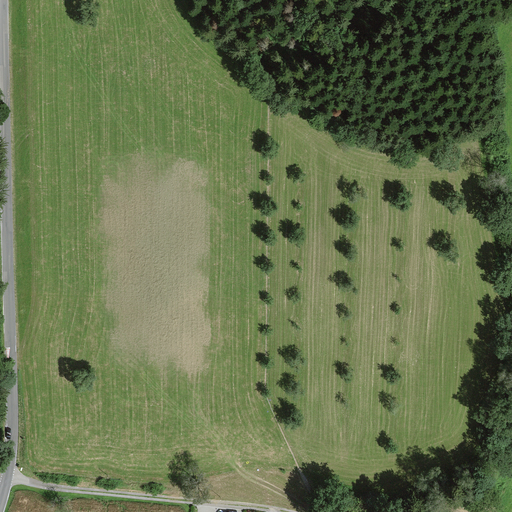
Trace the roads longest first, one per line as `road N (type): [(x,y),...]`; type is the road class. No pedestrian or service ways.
road 1 (tertiary): [(0,499),(11,435),(2,0)]
road 2 (track): [(0,481),(280,511)]
